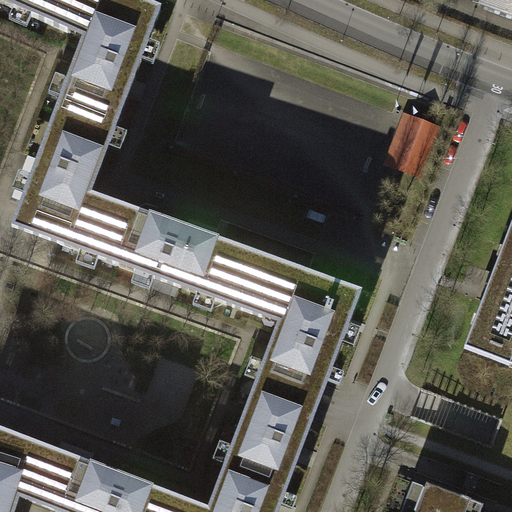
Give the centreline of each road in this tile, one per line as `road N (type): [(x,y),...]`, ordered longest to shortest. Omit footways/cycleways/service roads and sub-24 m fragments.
road 1 (residential): [(334,511),(497,79)]
road 2 (residential): [(301,0),(497,79)]
